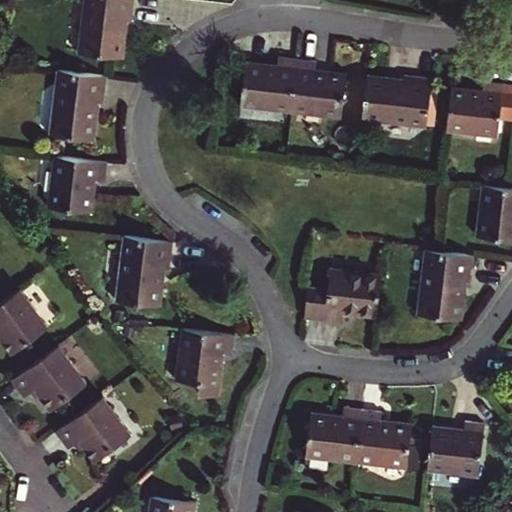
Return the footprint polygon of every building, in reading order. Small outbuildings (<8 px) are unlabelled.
[(132,0),(86,0),(80,54),(117,58),(121,23),(129,24),(132,0)] [(276,67),(246,64),(241,103),(293,109),(300,58),(278,55),(276,67)] [(300,58),(293,109),(344,116),(349,77),(318,73),(320,61),(300,58)] [(105,79),(58,73),(50,136),(89,141),(93,105),(102,106),(105,79)] [(405,86),(369,81),(363,120),(427,129),(434,83),(406,79),(405,86)] [(480,97),(451,92),(446,131),(495,138),(497,124),(511,126),(511,90),(481,87),(480,97)] [(106,166),(55,160),(49,211),(88,215),(92,186),(103,188),(106,166)] [(511,194),(483,192),(477,242),(511,245),(511,194)] [(187,244),(138,239),(131,303),(172,307),(176,270),(184,271),(187,244)] [(471,262),(423,256),(415,322),(455,327),(459,292),(467,293),(471,262)] [(326,290),(313,287),(309,319),(341,323),(343,311),(374,315),(379,276),(328,269),(326,290)] [(53,330),(24,292),(0,310),(0,338),(3,336),(9,344),(19,357),(53,330)] [(239,337),(188,331),(182,382),(222,387),(226,354),(237,356),(239,337)] [(0,344),(3,348),(9,344),(3,336),(0,338),(0,344)] [(93,384),(64,346),(18,380),(31,397),(36,394),(42,389),(48,396),(58,410),(93,384)] [(41,401),(48,396),(42,389),(36,394),(41,401)] [(138,434),(109,396),(63,431),(76,448),(82,444),(88,439),(94,448),(103,460),(138,434)] [(307,452),(359,461),(366,413),(344,409),(343,420),(313,415),(307,452)] [(385,416),(366,413),(359,461),(408,468),(415,429),(384,425),(385,416)] [(465,433),(434,429),(429,469),(479,475),(486,424),(466,421),(465,433)] [(88,452),(94,448),(88,439),(82,444),(88,452)] [(155,501),(153,511),(195,511),(196,506),(155,501)]
